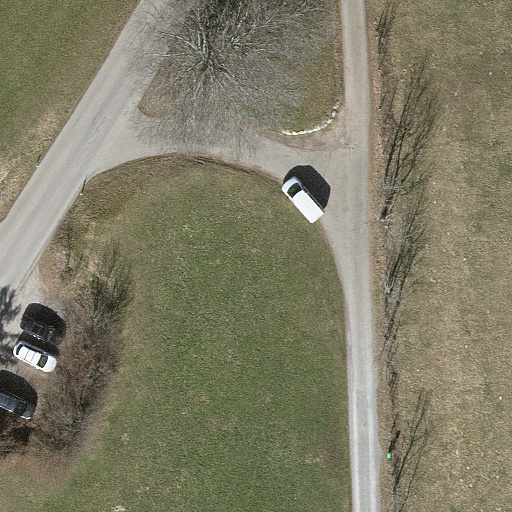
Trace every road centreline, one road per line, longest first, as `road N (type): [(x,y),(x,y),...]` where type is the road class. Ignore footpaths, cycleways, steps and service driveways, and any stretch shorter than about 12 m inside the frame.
road 1 (track): [(361,187),(367,511)]
road 2 (unclassified): [(171,0),(0,269)]
road 3 (track): [(361,187),(213,143),(143,142),(74,155)]
road 4 (track): [(353,0),(361,187)]
